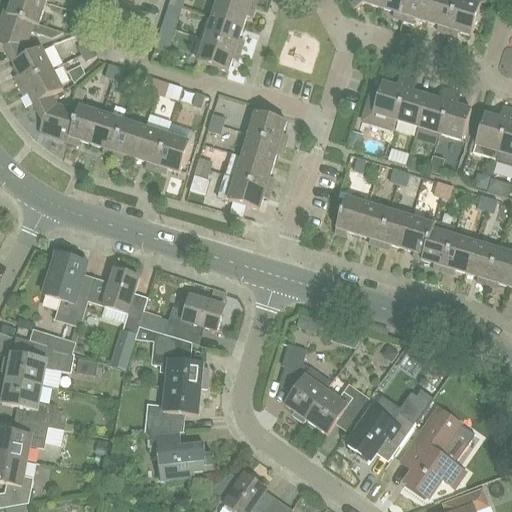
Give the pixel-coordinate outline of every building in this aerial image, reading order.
[(39,28),(46,5),(30,0),(13,0),(11,8),(6,6),(3,15),(34,25),(34,26),(39,28)] [(178,0),(171,0),(170,6),(182,10),(185,2),(178,0)] [(252,19),(255,10),(224,0),(218,0),(212,20),(243,30),(247,17),(252,19)] [(224,0),(255,10),(258,1),(254,0),(224,0)] [(386,0),(348,0),(354,11),(365,5),(383,11),(386,0)] [(403,22),(410,0),(386,0),(383,11),(396,14),(394,19),(403,22)] [(427,24),(434,0),(410,0),(403,22),(412,25),(414,20),(427,24)] [(447,36),(458,0),(434,0),(427,24),(440,28),(438,33),(447,36)] [(458,0),(447,36),(456,39),(458,34),(471,38),(481,7),(458,0)] [(74,5),(71,13),(84,17),(86,9),(74,5)] [(170,6),(167,14),(179,18),(182,10),(170,6)] [(71,13),(69,22),(81,26),(84,17),(71,13)] [(27,47),(34,26),(34,25),(3,15),(0,25),(0,46),(5,49),(14,66),(32,56),(31,55),(27,47)] [(239,43),(243,30),(212,20),(205,42),(241,53),(244,44),(239,43)] [(32,31),(31,34),(53,41),(61,37),(65,35),(39,27),(39,28),(36,27),(34,26),(32,31)] [(155,50),(167,54),(170,46),(158,42),(155,50)] [(238,62),(241,53),(205,42),(198,64),(229,74),(233,61),(238,62)] [(90,43),(79,49),(83,56),(94,50),(90,43)] [(19,88),(53,71),(42,50),(31,55),(32,56),(14,66),(20,78),(15,80),(19,88)] [(94,50),(83,56),(86,64),(98,58),(94,50)] [(109,67),(105,79),(113,82),(118,69),(109,67)] [(82,68),(69,74),(75,86),(86,76),(82,68)] [(118,69),(113,82),(122,84),(126,72),(118,69)] [(52,97),(53,98),(64,93),(53,71),(19,88),(24,97),(28,94),(34,106),(52,97)] [(393,133),(396,123),(409,80),(401,78),(398,90),(383,85),(379,100),(371,97),(363,123),(393,133)] [(418,129),(428,99),(414,94),(417,83),(409,80),(396,123),(418,129)] [(153,81),(149,93),(157,96),(161,84),(153,81)] [(161,84),(157,96),(165,99),(169,86),(161,84)] [(81,107),(86,93),(77,90),(72,104),(81,107)] [(440,136),(453,94),(445,91),(441,103),(428,99),(418,129),(440,136)] [(453,94),(440,136),(462,143),(472,112),(457,108),(461,96),(453,94)] [(205,98),(197,95),(193,108),(201,110),(205,98)] [(57,107),(53,98),(52,97),(34,106),(43,123),(39,135),(69,144),(79,114),(78,113),(57,107)] [(92,147),(102,116),(80,108),(78,113),(79,114),(69,144),(78,147),(80,142),(92,147)] [(496,163),(511,112),(503,109),(500,121),(485,116),(473,156),(496,163)] [(511,111),(511,112),(496,163),(495,164),(511,169),(511,111)] [(249,137),(285,148),(288,139),(283,137),(287,124),(256,114),(249,137)] [(113,159),(124,123),(102,116),(92,147),(105,151),(104,156),(113,159)] [(213,117),(211,125),(223,129),(226,121),(213,117)] [(136,161),(146,130),(124,123),(113,159),(122,162),(123,157),(136,161)] [(211,125),(208,133),(221,137),(223,129),(211,125)] [(156,173),(168,137),(146,130),(136,161),(149,165),(147,170),(156,173)] [(168,137),(156,173),(165,176),(167,171),(180,175),(190,145),(168,137)] [(282,157),(285,148),(249,137),(243,159),(273,168),(277,155),(282,157)] [(269,181),(273,168),(243,159),(236,180),(272,191),(274,182),(269,181)] [(200,160),(197,169),(210,172),(212,164),(200,160)] [(358,160),(354,173),(362,175),(366,163),(358,160)] [(197,169),(195,177),(207,181),(210,172),(197,169)] [(380,170),(376,183),(383,185),(387,172),(380,170)] [(394,171),(390,184),(398,186),(402,174),(394,171)] [(402,174),(398,186),(407,189),(410,176),(402,174)] [(204,192),(207,181),(196,177),(192,189),(204,192)] [(269,201),(272,191),(236,180),(229,203),(260,213),(264,199),(269,201)] [(438,185),(434,197),(442,200),(446,187),(438,185)] [(446,187),(442,200),(450,202),(454,190),(446,187)] [(481,198),(478,211),(486,213),(490,201),(481,198)] [(359,237),(368,207),(346,200),(335,236),(345,239),(346,233),(359,237)] [(490,201),(486,213),(494,216),(498,203),(490,201)] [(379,249),(390,213),(368,207),(359,237),(372,241),(370,246),(379,249)] [(403,251),(412,220),(390,213),(379,249),(388,252),(390,247),(403,251)] [(432,232),(433,232),(435,227),(412,220),(403,251),(415,255),(414,260),(423,262),(432,232)] [(454,238),(433,232),(432,232),(423,262),(436,266),(434,271),(443,274),(454,238)] [(467,276),(476,245),(454,238),(443,274),(452,277),(454,272),(467,276)] [(487,288),(498,252),(476,245),(467,276),(480,280),(478,285),(487,288)] [(510,289),(511,283),(511,256),(498,252),(487,288),(496,290),(498,285),(510,289)] [(58,257),(45,298),(61,302),(55,322),(81,330),(90,300),(77,296),(87,265),(58,257)] [(115,272),(103,309),(128,317),(123,333),(137,337),(145,310),(132,306),(140,280),(115,272)] [(165,337),(181,342),(196,347),(202,329),(218,334),(225,309),(191,299),(186,313),(173,309),(165,337)] [(301,318),(297,329),(317,335),(320,323),(301,318)] [(357,323),(355,329),(387,339),(389,333),(357,323)] [(80,334),(72,332),(70,339),(77,341),(80,334)] [(181,342),(165,337),(155,335),(152,368),(168,369),(166,389),(202,393),(202,391),(208,392),(210,371),(204,371),(204,367),(179,364),(181,342)] [(51,337),(47,349),(73,357),(76,344),(51,337)] [(7,379),(7,381),(43,388),(46,371),(72,376),(76,357),(73,357),(47,349),(38,346),(35,360),(12,356),(11,358),(8,358),(5,360),(2,374),(4,378),(7,379)] [(327,393),(332,386),(311,371),(310,371),(303,366),(307,353),(289,347),(283,368),(286,369),(283,379),(293,382),(300,387),(285,408),(295,414),(293,418),(304,426),(306,422),(327,393)] [(40,405),(43,388),(7,381),(2,406),(25,411),(22,425),(64,433),(67,417),(57,408),(40,405)] [(327,393),(306,422),(328,437),(342,416),(354,424),(370,401),(349,387),(339,402),(327,393)] [(199,418),(202,393),(166,389),(164,409),(148,407),(145,439),(148,438),(172,436),(174,416),(199,418)] [(373,411),(348,447),(359,455),(357,458),(369,466),(388,439),(401,448),(416,426),(399,415),(392,425),(373,411)] [(428,501),(442,482),(455,490),(466,473),(442,457),(462,427),(438,411),(401,466),(413,474),(405,485),(407,486),(408,485),(428,499),(427,500),(428,501)] [(0,458),(27,464),(30,448),(44,451),(48,430),(24,425),(22,436),(0,432),(0,458)] [(172,436),(148,438),(150,454),(157,453),(161,485),(195,481),(195,476),(215,474),(214,457),(206,458),(204,447),(182,449),(180,435),(172,436)] [(24,479),(27,464),(0,458),(0,485),(12,487),(11,495),(0,496),(0,510),(29,506),(33,481),(24,479)] [(263,511),(256,507),(267,492),(246,478),(226,507),(232,511),(263,511)] [(462,511),(482,511),(490,509),(483,492),(458,501),(462,511)] [(268,511),(292,511),(293,511),(277,500),(276,502),(268,511)]
